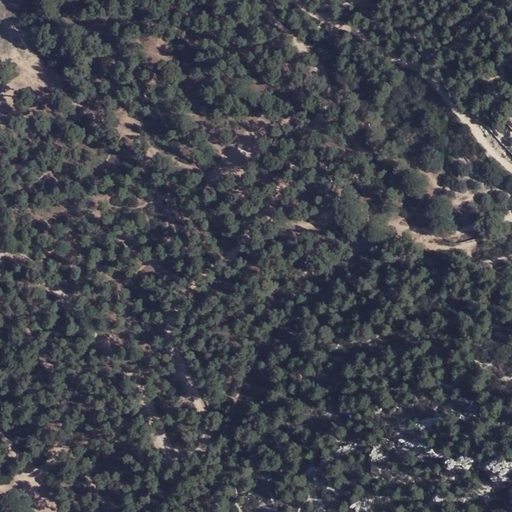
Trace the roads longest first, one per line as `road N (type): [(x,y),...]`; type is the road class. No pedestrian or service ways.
road 1 (track): [(0,244),(43,271),(116,358),(169,450),(193,451),(205,418),(174,354),(172,321),(262,217),(300,196),(316,173),(320,146),(321,67),(257,0)]
road 2 (track): [(295,0),(426,76),(511,169)]
road 3 (track): [(0,318),(32,338),(49,368),(70,420),(69,441)]
